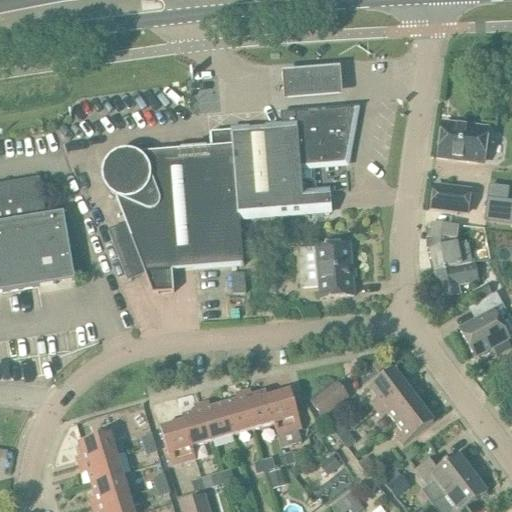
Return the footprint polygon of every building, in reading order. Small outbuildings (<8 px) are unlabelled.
[(340,64),(282,67),(284,98),(342,95),(340,64)] [(331,213),(331,211),(329,192),(302,194),(300,169),(346,165),(356,109),(280,115),(281,127),(231,131),(231,132),(221,133),(221,135),(210,136),(210,149),(136,155),(127,153),(118,155),(110,160),(105,167),(102,176),(104,186),(109,194),(117,199),(126,225),(108,232),(128,283),(146,276),(153,295),(174,293),(172,272),(243,267),(240,220),(255,219),(256,235),(281,233),(280,217),(331,213)] [(443,126),(439,158),(475,163),(479,130),(443,126)] [(0,185),(0,294),(75,282),(64,215),(46,218),(39,179),(0,185)] [(509,190),(490,187),(485,222),(511,225),(511,203),(507,203),(509,190)] [(432,211),(469,216),(472,192),(435,188),(432,211)] [(457,227),(452,226),(432,224),(430,239),(431,239),(431,250),(429,250),(434,272),(471,264),(467,246),(456,249),(455,245),(457,227)] [(259,240),(246,241),(247,259),(261,258),(259,240)] [(316,248),(320,300),(354,297),(350,245),(316,248)] [(471,264),(434,272),(441,300),(458,295),(457,288),(479,283),(474,264),(471,265),(471,264)] [(244,275),(231,276),(233,296),(246,295),(244,275)] [(490,296),(486,287),(474,294),(479,302),(490,296)] [(496,295),(493,297),(475,306),(482,319),(459,331),(474,358),(492,349),(509,340),(493,310),(502,305),(496,295)] [(379,361),(372,367),(378,374),(385,368),(379,361)] [(376,412),(407,389),(393,371),(369,390),(377,400),(371,405),(376,412)] [(324,420),(349,401),(337,384),(311,403),(324,420)] [(420,406),(407,389),(376,412),(382,419),(389,414),(396,424),(420,406)] [(261,429),(274,425),(275,425),(268,399),(266,393),(252,398),(250,392),(243,394),(254,431),(261,429)] [(274,425),(277,438),(281,450),(301,444),(298,432),(302,430),(290,392),(268,399),(275,425),(274,425)] [(224,406),(233,437),(254,431),(243,394),(235,396),(237,402),(224,406)] [(209,404),(201,406),(212,443),(220,441),(233,437),(224,406),(210,410),(209,404)] [(194,408),(195,414),(181,418),(183,423),(191,449),(192,449),(212,443),(201,406),(194,408)] [(403,447),(418,436),(433,424),(420,406),(396,424),(403,433),(397,438),(403,447)] [(191,449),(183,423),(160,430),(172,468),(196,461),(192,449),(191,449)] [(340,440),(349,434),(341,423),(333,430),(340,440)] [(349,434),(340,440),(348,450),(357,444),(349,434)] [(120,446),(114,448),(110,435),(109,436),(84,443),(78,445),(82,458),(77,460),(79,468),(117,457),(139,450),(136,439),(119,444),(120,446)] [(154,445),(152,436),(141,439),(144,449),(154,445)] [(154,445),(144,449),(147,458),(157,455),(154,445)] [(292,454),(283,457),(286,468),(295,465),(292,454)] [(437,457),(421,469),(416,472),(429,489),(435,485),(444,496),(472,475),(457,456),(444,466),(437,457)] [(117,457),(79,468),(81,475),(87,473),(91,487),(123,477),(117,457)] [(319,468),(328,478),(340,467),(332,457),(319,468)] [(359,464),(367,475),(375,468),(367,458),(359,464)] [(263,463),(266,474),(275,471),(272,460),(263,463)] [(257,476),(266,474),(263,463),(253,465),(257,476)] [(281,471),(268,475),(273,492),(286,488),(281,471)] [(216,489),(234,483),(231,472),(212,478),(216,489)] [(487,495),(472,475),(444,496),(431,506),(432,507),(433,507),(436,511),(478,511),(474,505),(487,495)] [(385,487),(395,499),(409,488),(401,476),(385,487)] [(123,477),(91,487),(95,500),(89,501),(92,509),(129,498),(123,477)] [(156,490),(167,487),(164,477),(154,481),(156,490)] [(193,483),(196,494),(204,492),(201,481),(193,483)] [(167,487),(156,490),(159,499),(170,496),(167,487)] [(352,494),(342,502),(348,510),(349,511),(362,511),(365,511),(352,494)] [(178,504),(180,511),(209,511),(205,496),(178,504)] [(133,511),(129,498),(92,509),(92,511),(133,511)] [(333,511),(345,511),(348,510),(342,502),(332,509),(333,511)]
